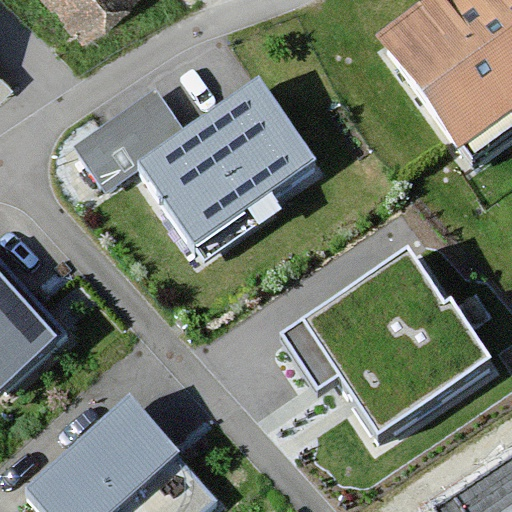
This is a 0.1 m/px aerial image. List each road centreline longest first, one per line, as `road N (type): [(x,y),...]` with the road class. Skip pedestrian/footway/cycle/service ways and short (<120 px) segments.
road 1 (unknown): [(313,0),(298,48),(306,81),(511,318)]
road 2 (residential): [(0,163),(112,74),(264,0)]
